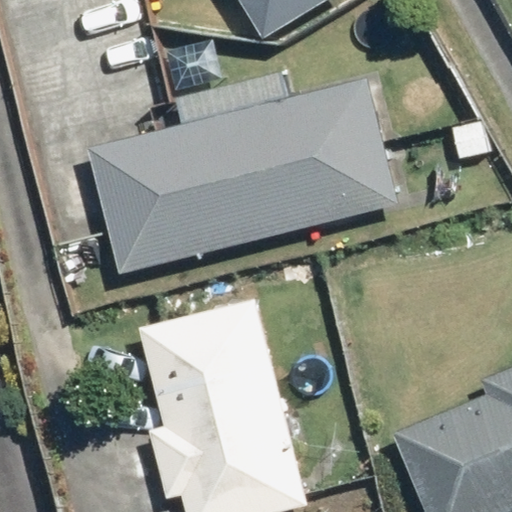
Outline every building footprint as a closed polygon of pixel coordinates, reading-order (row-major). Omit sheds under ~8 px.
[(249,0),(273,42),(348,0),(249,0)] [(431,77),(384,87),(394,134),(441,124),(431,77)] [(110,147),(137,260),(400,199),(373,86),(110,147)] [(194,511),(258,511),(304,501),(258,309),(152,334),(194,511)] [(511,380),(406,425),(443,511),(500,511),(511,507),(511,380)]
